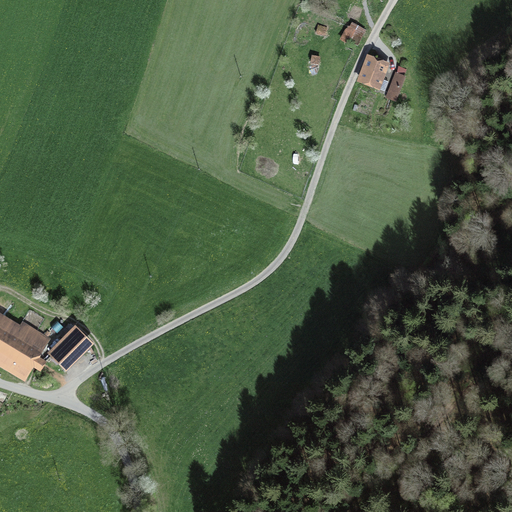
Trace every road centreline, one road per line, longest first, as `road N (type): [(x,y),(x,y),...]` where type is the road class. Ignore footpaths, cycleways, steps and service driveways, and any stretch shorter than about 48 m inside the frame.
road 1 (track): [(393,0),(354,74),(288,251),(239,291),(101,363)]
road 2 (unclassified): [(139,511),(109,427),(58,400)]
